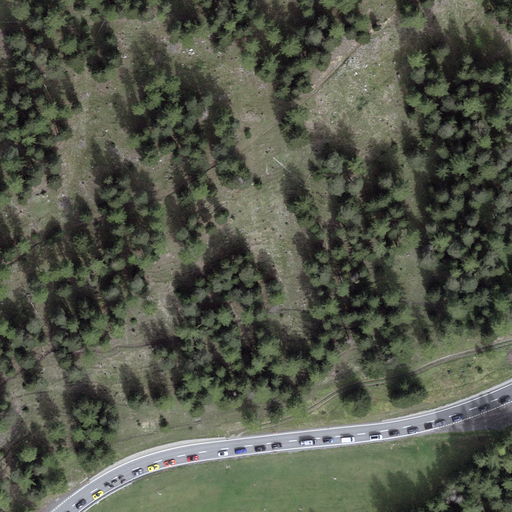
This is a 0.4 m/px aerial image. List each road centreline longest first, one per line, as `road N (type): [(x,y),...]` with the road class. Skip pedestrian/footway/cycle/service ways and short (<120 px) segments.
road 1 (primary): [(65,511),(112,478),(173,456),(428,422),(511,392)]
road 2 (track): [(230,447),(241,430),(304,411),(349,385),(511,340)]
